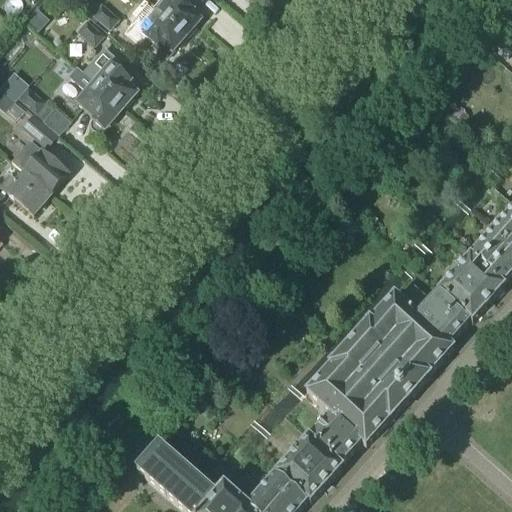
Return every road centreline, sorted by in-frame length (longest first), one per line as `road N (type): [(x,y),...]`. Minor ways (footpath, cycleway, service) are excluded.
road 1 (tertiary): [(0,401),(345,0)]
road 2 (residential): [(424,412),(335,511)]
road 3 (residential): [(424,412),(511,315)]
